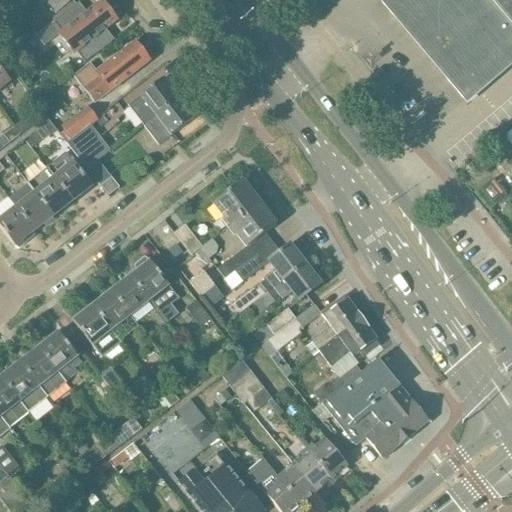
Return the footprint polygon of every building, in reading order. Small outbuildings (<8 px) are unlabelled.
[(48,0),(40,6),(49,18),(72,0),(48,0)] [(463,92),(467,97),(511,59),(511,0),(387,0),(386,1),(392,9),(453,81),(453,88),(460,88),(463,92)] [(114,41),(106,31),(118,21),(103,1),(87,14),(79,3),(41,32),(48,42),(59,33),(60,35),(66,30),(81,49),(76,53),(84,65),(114,41)] [(135,43),(97,72),(90,64),(73,77),(94,104),(110,93),(112,92),(150,63),(135,43)] [(0,90),(11,82),(0,67),(0,90)] [(143,127),(156,117),(161,113),(178,99),(182,95),(175,86),(171,89),(164,80),(128,107),(143,127)] [(193,119),(178,99),(161,113),(156,117),(143,127),(158,146),(193,119)] [(61,132),(69,142),(95,122),(87,112),(61,132)] [(14,128),(20,136),(32,127),(26,119),(14,128)] [(92,127),(68,146),(78,159),(102,140),(92,127)] [(20,136),(14,128),(3,137),(10,145),(20,136)] [(511,128),(502,137),(511,147),(511,128)] [(36,132),(25,142),(31,150),(43,140),(36,132)] [(87,168),(103,156),(95,146),(79,158),(87,168)] [(98,163),(87,171),(100,187),(111,179),(98,163)] [(73,164),(54,180),(72,203),(92,188),(73,164)] [(46,169),(26,185),(53,219),(72,203),(54,180),(46,169)] [(489,211),(506,197),(493,180),(475,194),(489,211)] [(230,227),(259,204),(242,182),(213,204),(230,227)] [(15,210),(34,233),(53,219),(26,185),(7,200),(15,210)] [(276,227),(259,204),(230,227),(247,249),(276,227)] [(32,243),(34,233),(15,210),(0,221),(0,230),(14,249),(23,249),(32,243)] [(185,227),(174,236),(191,258),(194,256),(202,249),(185,227)] [(217,248),(212,241),(202,249),(194,256),(204,269),(211,264),(209,261),(216,255),(217,248)] [(238,317),(249,309),(306,265),(299,256),(304,253),(296,242),(291,246),(290,245),(268,262),(277,273),(267,280),(231,307),(238,317)] [(168,252),(175,260),(183,253),(176,245),(168,252)] [(238,256),(218,272),(225,281),(235,273),(245,265),(238,256)] [(257,256),(245,265),(235,273),(243,283),(265,266),(257,256)] [(137,271),(130,276),(150,301),(170,286),(150,261),(146,258),(135,266),(137,271)] [(196,265),(192,259),(184,265),(189,271),(196,265)] [(321,285),(306,265),(249,309),(255,317),(267,307),(268,308),(290,291),(299,302),(321,285)] [(204,273),(190,283),(201,298),(215,287),(204,273)] [(132,316),(150,301),(130,276),(112,291),(132,316)] [(113,331),(132,316),(112,291),(111,291),(93,306),(113,331)] [(320,353),(363,320),(348,300),(343,304),(340,300),(321,314),(331,328),(311,343),(312,344),(306,348),(314,357),(320,353)] [(208,317),(197,302),(187,309),(199,325),(208,317)] [(123,344),(113,331),(111,329),(93,306),(73,321),(103,359),(123,344)] [(266,326),(275,337),(296,320),(289,309),(266,326)] [(296,320),(275,337),(262,347),(276,365),(283,359),(277,352),(301,333),(299,330),(302,328),(296,320)] [(346,386),(362,374),(349,356),(350,354),(353,358),(360,353),(364,358),(380,347),(376,341),(377,340),(363,320),(320,353),(331,368),(339,379),(324,390),(322,388),(314,394),(322,405),(346,386)] [(73,369),(81,362),(58,333),(40,347),(66,382),(77,374),(73,369)] [(21,362),(47,397),(66,382),(40,347),(21,362)] [(230,386),(249,370),(242,361),(222,377),(230,386)] [(346,386),(360,403),(379,426),(388,418),(407,441),(428,423),(377,361),(362,374),(346,386)] [(47,397),(21,362),(2,377),(29,411),(47,397)] [(279,369),(286,378),(292,374),(284,364),(279,369)] [(201,384),(209,378),(200,368),(193,373),(201,384)] [(125,388),(110,370),(100,377),(115,396),(125,388)] [(257,380),(249,370),(230,386),(237,396),(257,380)] [(0,378),(0,416),(9,427),(29,411),(2,377),(0,378)] [(264,389),(257,380),(237,396),(245,405),(249,402),(264,389)] [(355,446),(365,438),(383,460),(407,441),(388,418),(379,426),(360,403),(346,386),(322,405),(312,413),(325,428),(334,421),(355,446)] [(249,402),(256,411),(272,399),(264,389),(249,402)] [(170,407),(178,401),(170,390),(162,396),(170,407)] [(290,400),(282,390),(275,397),(283,406),(290,400)] [(231,397),(226,391),(217,399),(222,405),(231,397)] [(0,438),(11,430),(9,427),(0,416),(0,438)] [(134,435),(141,429),(133,419),(126,424),(134,435)] [(190,432),(200,445),(213,434),(203,421),(190,432)] [(309,451),(335,482),(351,469),(324,438),(309,451)] [(97,447),(90,452),(98,463),(105,457),(97,447)] [(140,457),(132,447),(110,464),(116,471),(128,462),(130,464),(140,457)] [(320,495),(335,482),(309,451),(293,465),(320,495)] [(98,463),(90,452),(82,458),(90,469),(98,463)] [(216,454),(194,472),(204,485),(208,481),(232,511),(263,511),(247,492),(246,492),(216,454)] [(279,511),(300,511),(305,508),(278,477),(265,461),(249,474),(262,491),(279,511)] [(305,508),(320,495),(293,465),(278,477),(305,508)] [(0,466),(0,485),(9,478),(0,466)] [(51,482),(63,497),(77,486),(66,471),(51,482)] [(90,482),(98,489),(108,480),(100,472),(90,482)] [(232,511),(208,481),(204,485),(194,472),(178,485),(200,511),(232,511)] [(35,511),(9,478),(0,485),(0,486),(6,494),(0,498),(0,500),(9,511),(35,511)] [(51,482),(44,488),(26,501),(35,511),(43,511),(63,497),(59,492),(60,492),(51,482)] [(92,507),(97,503),(90,494),(85,498),(92,507)]
